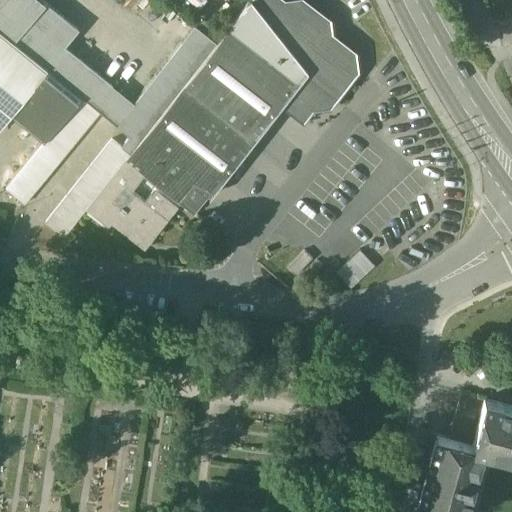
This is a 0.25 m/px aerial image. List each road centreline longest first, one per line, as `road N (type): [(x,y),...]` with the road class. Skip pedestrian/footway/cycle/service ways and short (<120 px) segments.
road 1 (residential): [(511,242),(404,298),(318,313),(0,267)]
road 2 (secondary): [(511,166),(413,0)]
